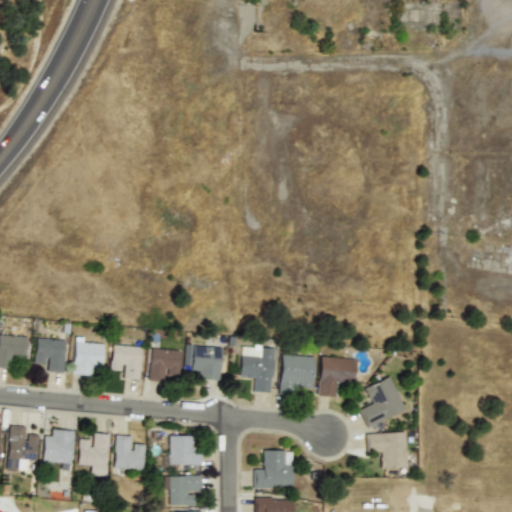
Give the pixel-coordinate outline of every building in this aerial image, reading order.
[(0,366),(11,368),(12,358),(23,359),(25,337),(0,333),(0,366)] [(41,370),(60,372),(63,340),(33,337),(31,359),(42,360),(41,370)] [(89,375),(89,365),(99,366),(101,339),(71,337),(69,373),(89,375)] [(240,343),(237,377),(259,379),(257,391),(268,392),(273,347),(240,343)] [(117,377),(137,379),(139,346),(109,344),(108,366),(118,367),(117,377)] [(224,380),(226,347),(188,345),(188,368),(194,368),(194,378),(224,380)] [(177,370),(177,348),(147,348),(147,379),(155,379),(156,370),(177,370)] [(299,393),(299,384),(310,385),(312,355),(279,353),(276,391),(299,393)] [(315,395),(337,397),(338,377),(352,378),(353,358),(318,355),(315,395)] [(359,387),(366,407),(357,410),(364,427),(403,411),(389,375),(359,387)] [(26,426),(7,424),(3,467),(21,469),(21,460),(33,461),(35,437),(26,436),(26,426)] [(70,429),(50,428),(49,434),(41,434),(39,464),(68,466),(70,429)] [(364,433),(365,452),(375,451),(376,469),(406,468),(404,431),(364,433)] [(105,433),(85,432),(85,441),(75,440),(73,464),(103,466),(105,433)] [(129,475),(130,466),(140,466),(141,446),(131,445),(132,434),(111,434),(110,474),(129,475)] [(189,445),(188,434),(165,435),(165,453),(161,453),(161,467),(199,466),(198,444),(189,445)] [(251,488),(291,488),(291,449),(262,449),(262,468),(251,468),(251,488)] [(161,475),(161,504),(189,504),(189,494),(198,494),(198,475),(161,475)] [(291,511),(291,497),(253,496),(252,511),(291,511)]
